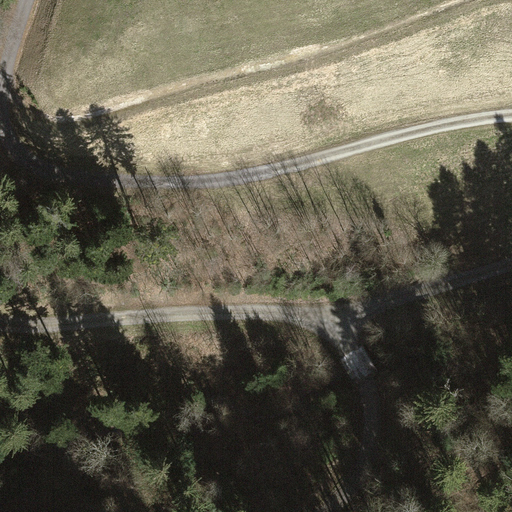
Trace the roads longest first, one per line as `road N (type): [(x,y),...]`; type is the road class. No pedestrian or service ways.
road 1 (track): [(511,118),(201,187),(59,176),(26,160),(5,134),(3,98),(33,0)]
road 2 (track): [(328,511),(364,460),(368,412),(355,368),(324,328),(270,317),(0,322)]
road 3 (track): [(324,328),(398,298),(511,269)]
